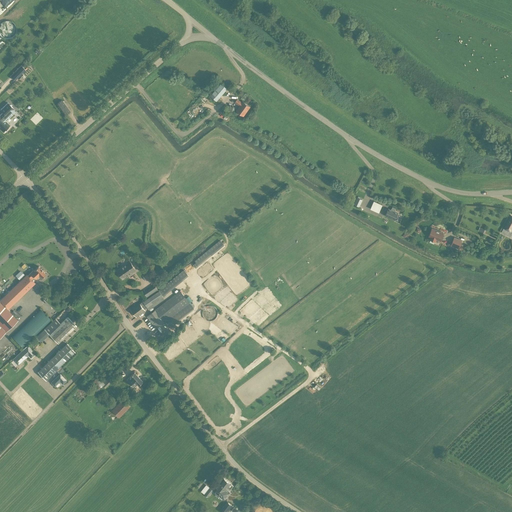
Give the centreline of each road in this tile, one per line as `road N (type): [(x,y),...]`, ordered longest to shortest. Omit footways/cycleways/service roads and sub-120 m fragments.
road 1 (track): [(32,190),(133,112),(170,157),(221,134),(360,225),(448,271)]
road 2 (unclassified): [(295,511),(218,447),(23,179)]
road 3 (tertiary): [(511,192),(454,191),(388,163),(211,37)]
road 4 (track): [(129,327),(190,280),(314,375)]
road 5 (track): [(314,375),(448,271),(511,277)]
road 6 (tertiary): [(23,179),(184,40)]
road 7 (track): [(218,447),(314,375)]
